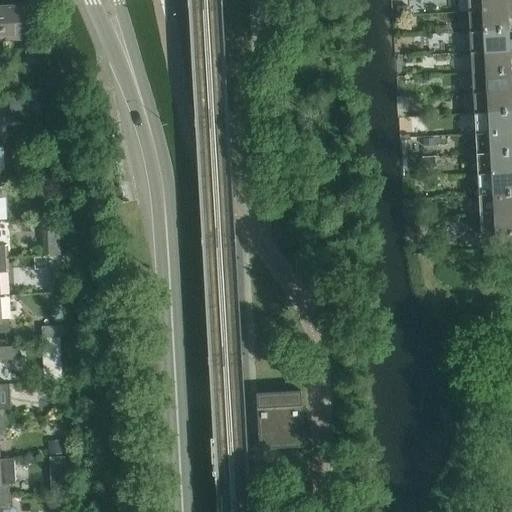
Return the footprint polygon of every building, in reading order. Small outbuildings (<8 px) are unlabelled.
[(506,0),(467,0),(469,12),(511,9),(511,0),(509,0),(506,0)] [(26,5),(1,6),(3,40),(28,39),(26,5)] [(409,7),(398,7),(398,16),(410,15),(409,7)] [(511,9),(469,12),(470,32),(508,30),(507,20),(511,19),(511,9)] [(508,30),(470,32),(471,53),(511,50),(511,40),(509,41),(508,30)] [(511,50),(471,53),(472,73),(510,71),(510,60),(511,60),(511,50)] [(510,71),(472,73),(473,94),(511,91),(511,81),(511,82),(510,71)] [(17,74),(5,75),(5,87),(18,86),(17,74)] [(511,91),(473,94),(474,114),(511,111),(511,102),(511,101),(511,91)] [(32,98),(10,99),(10,111),(32,110),(32,98)] [(48,100),(38,101),(39,113),(49,112),(48,100)] [(511,111),(474,114),(475,134),(511,132),(511,111)] [(446,125),(431,126),(431,136),(434,136),(447,136),(446,125)] [(511,132),(475,134),(477,155),(511,152),(511,132)] [(447,136),(434,136),(435,147),(447,146),(447,136)] [(511,152),(477,155),(478,175),(511,173),(511,152)] [(511,173),(478,175),(479,196),(511,193),(511,173)] [(511,193),(479,196),(480,216),(511,214),(511,193)] [(448,210),(435,211),(436,219),(448,218),(448,210)] [(511,214),(480,216),(481,237),(489,237),(490,249),(511,248),(511,214)] [(57,220),(45,221),(47,256),(59,256),(57,220)] [(63,284),(51,285),(52,294),(64,293),(63,284)] [(0,297),(0,296),(0,333),(10,333),(9,320),(1,321),(0,297)] [(66,326),(43,327),(44,339),(60,338),(67,338),(66,326)] [(44,339),(45,383),(61,383),(60,338),(44,339)] [(0,361),(18,360),(17,347),(0,347),(0,361)] [(301,391),(257,394),(256,394),(260,449),(304,447),(301,391)] [(62,441),(49,442),(50,456),(63,455),(62,441)] [(64,456),(50,457),(51,470),(65,470),(64,456)] [(0,466),(0,497),(9,497),(9,484),(1,484),(0,466)] [(0,511),(2,511),(3,510),(10,510),(9,497),(0,497),(0,511)]
